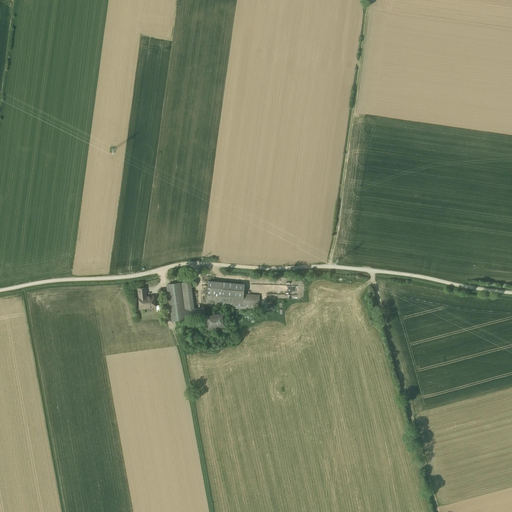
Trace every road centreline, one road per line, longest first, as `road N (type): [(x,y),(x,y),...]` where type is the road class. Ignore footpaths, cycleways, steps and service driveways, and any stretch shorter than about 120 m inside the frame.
road 1 (unclassified): [(0,289),(198,262),(331,265),(511,291)]
road 2 (track): [(366,0),(331,265)]
road 3 (track): [(438,511),(372,269)]
road 4 (track): [(63,511),(22,284)]
